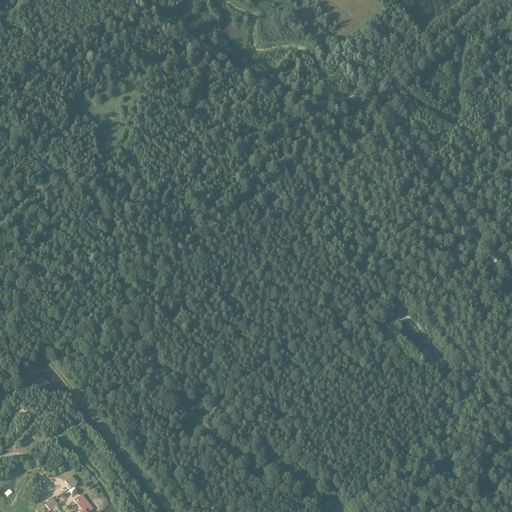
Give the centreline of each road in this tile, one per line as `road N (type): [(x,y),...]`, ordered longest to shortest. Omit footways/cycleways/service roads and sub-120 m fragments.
road 1 (track): [(0,129),(104,220),(139,337),(172,397),(222,443),(348,511)]
road 2 (track): [(130,0),(267,87),(309,100),(360,96),(378,104),(511,278)]
road 3 (track): [(369,304),(269,360),(198,423)]
road 4 (track): [(349,507),(511,377)]
road 5 (track): [(35,157),(74,118),(123,94),(196,39)]
road 6 (track): [(11,454),(35,417),(60,413),(142,511)]
road 7 (track): [(0,395),(124,291)]
road 8 (track): [(461,225),(369,304)]
